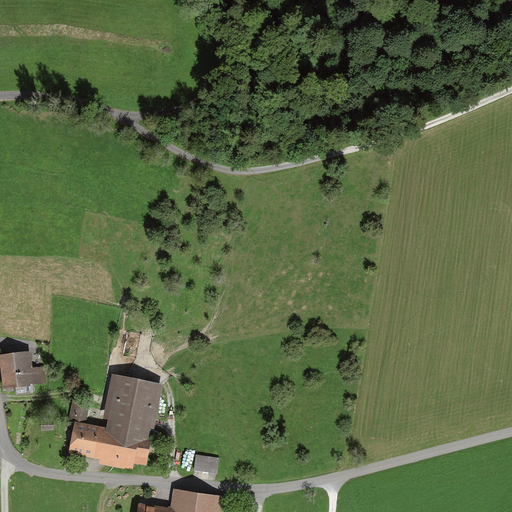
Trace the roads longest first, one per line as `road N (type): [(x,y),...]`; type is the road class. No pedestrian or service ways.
road 1 (tertiary): [(511,432),(270,488),(63,475),(11,453)]
road 2 (track): [(511,88),(375,141),(246,171),(216,169),(125,119)]
road 3 (track): [(308,0),(231,77),(185,106),(125,119)]
road 4 (residential): [(125,119),(69,96),(0,95)]
